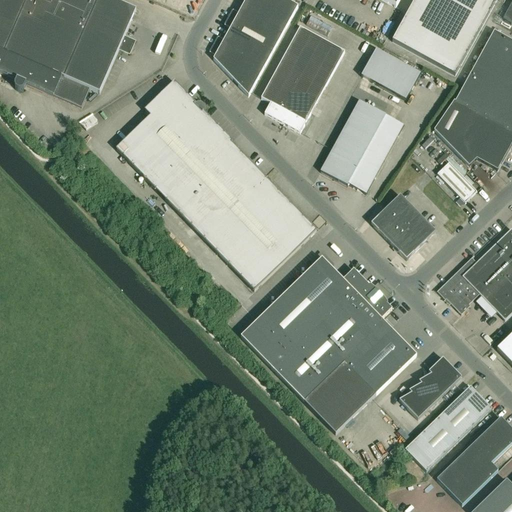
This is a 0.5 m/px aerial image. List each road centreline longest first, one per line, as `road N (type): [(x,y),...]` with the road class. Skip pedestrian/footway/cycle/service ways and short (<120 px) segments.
road 1 (unclassified): [(407,294),(192,79),(187,61),(220,0)]
road 2 (unclassified): [(511,400),(407,294)]
road 3 (unclassified): [(407,294),(511,193)]
